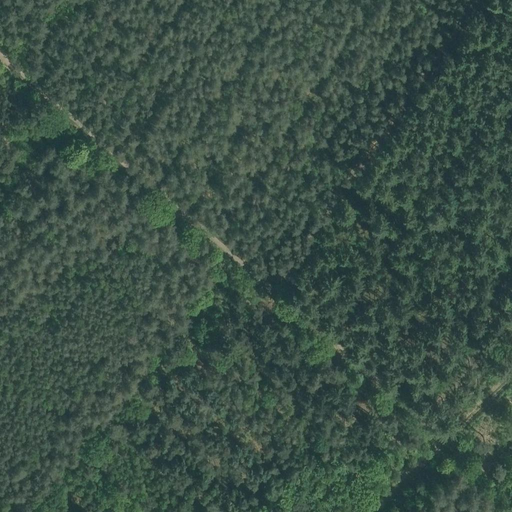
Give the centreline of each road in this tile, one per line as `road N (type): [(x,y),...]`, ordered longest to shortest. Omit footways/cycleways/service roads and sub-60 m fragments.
road 1 (track): [(511,496),(0,59)]
road 2 (track): [(362,511),(511,362)]
